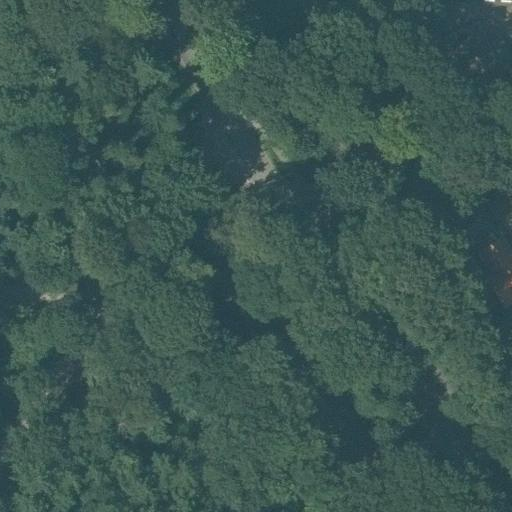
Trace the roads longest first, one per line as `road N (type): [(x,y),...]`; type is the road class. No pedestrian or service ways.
road 1 (unclassified): [(278,207),(354,315),(511,509)]
road 2 (track): [(198,213),(348,436),(383,447),(437,414)]
road 3 (track): [(0,425),(198,213)]
road 4 (unclassified): [(278,207),(511,100)]
road 5 (unclassified): [(162,0),(278,207)]
road 6 (track): [(23,395),(71,484),(120,511)]
